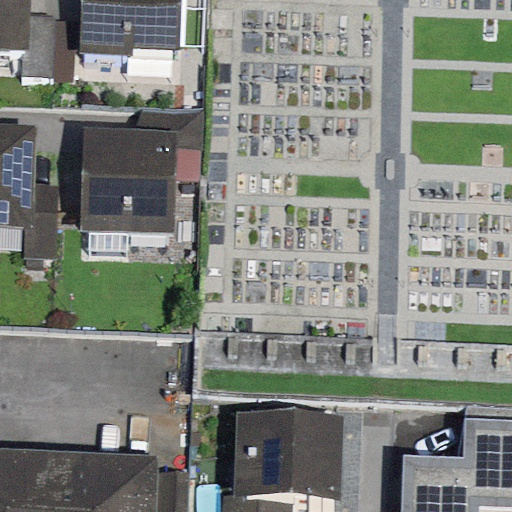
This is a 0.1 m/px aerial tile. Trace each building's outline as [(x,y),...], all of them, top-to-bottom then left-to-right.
[(28,0),(0,0),(0,52),(20,53),(26,53),(27,17),(28,0)] [(80,0),(78,56),(131,59),(131,50),(178,52),(180,0),(80,0)] [(55,18),(27,17),(26,53),(20,53),(19,78),(53,79),(55,25),(55,18)] [(74,25),(55,25),(53,79),(52,85),(72,86),(74,25)] [(138,113),(137,130),(175,131),(174,183),(200,184),(201,114),(138,113)] [(35,126),(0,124),(0,228),(21,229),(32,230),(33,188),(35,126)] [(137,130),(81,129),(79,231),(173,233),(174,183),(175,131),(137,130)] [(57,189),(33,188),(32,230),(21,229),(21,259),(56,260),(57,189)] [(342,417),(235,413),(232,497),(289,499),(338,501),(342,417)] [(511,422),(465,421),(464,459),(403,457),(400,511),(477,511),(477,507),(511,508),(511,422)] [(156,456),(0,448),(0,511),(185,511),(187,476),(155,474),(156,456)] [(288,511),(289,499),(232,497),(220,497),(219,511),(288,511)]
